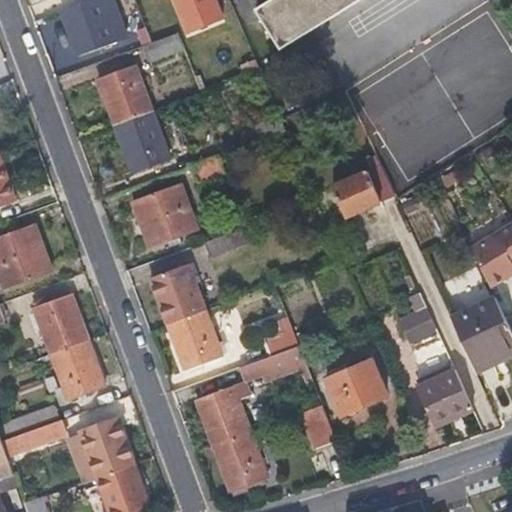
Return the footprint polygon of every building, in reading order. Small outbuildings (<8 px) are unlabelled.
[(57,0),(79,57),(127,39),(122,26),(111,29),(99,0),(57,0)] [(99,0),(111,29),(122,26),(113,0),(99,0)] [(174,0),(185,35),(227,22),(220,0),(174,0)] [(272,0),(255,11),(280,51),(360,0),(272,0)] [(151,43),(157,59),(181,48),(176,33),(151,43)] [(115,126),(152,113),(135,67),(98,80),(115,126)] [(169,158),(152,113),(115,126),(132,172),(169,158)] [(280,120),(278,117),(254,126),(259,141),(284,132),(280,120)] [(393,197),(374,156),(365,160),(370,171),(332,187),(344,218),(393,197)] [(198,165),(203,180),(222,173),(216,157),(197,164),(198,165)] [(0,162),(0,206),(14,201),(0,162)] [(203,180),(198,165),(192,168),(199,184),(204,182),(203,180)] [(179,185),(132,202),(150,249),(197,232),(179,185)] [(511,223),(470,249),(490,288),(506,278),(503,272),(511,265),(511,223)] [(34,224),(0,235),(0,275),(4,288),(52,270),(34,224)] [(226,237),(231,250),(234,249),(229,233),(225,235),(225,237),(226,237)] [(226,237),(225,237),(205,245),(211,260),(232,252),(231,250),(226,237)] [(511,274),(511,265),(503,272),(506,278),(511,274)] [(152,281),(169,326),(205,313),(189,268),(152,281)] [(426,310),(417,290),(407,295),(415,315),(426,310)] [(33,309),(50,355),(88,341),(71,295),(33,309)] [(495,300),(450,320),(471,366),(500,354),(503,360),(511,357),(511,335),(504,319),(495,300)] [(415,315),(399,322),(409,345),(437,333),(426,310),(415,315)] [(205,313),(169,326),(186,371),(223,358),(205,313)] [(88,341),(50,355),(67,401),(105,387),(88,341)] [(277,372),(279,377),(307,368),(298,346),(271,356),(272,357),(277,372)] [(500,354),(471,366),(474,373),(503,360),(500,354)] [(262,361),(239,369),(246,384),(277,372),(272,357),(262,361)] [(327,380),(342,416),(386,397),(371,361),(327,380)] [(413,381),(417,388),(454,371),(450,363),(413,381)] [(434,427),(472,410),(454,371),(417,388),(434,427)] [(214,448),(251,435),(238,402),(234,389),(197,402),(214,448)] [(53,402),(24,414),(30,431),(60,421),(53,402)] [(313,450),(337,439),(322,404),(297,414),(313,450)] [(24,414),(0,422),(0,440),(0,442),(30,431),(24,414)] [(95,478),(134,464),(117,418),(78,433),(95,478)] [(66,437),(60,421),(30,431),(36,449),(66,437)] [(30,431),(0,442),(7,460),(36,449),(30,431)] [(267,480),(251,435),(214,448),(231,493),(267,480)] [(0,478),(1,480),(12,476),(7,460),(0,442),(0,440),(0,478)] [(143,511),(151,509),(134,464),(95,478),(107,511),(103,511),(143,511)] [(87,492),(83,482),(67,487),(71,498),(87,492)] [(40,511),(35,498),(22,503),(25,511),(40,511)]
